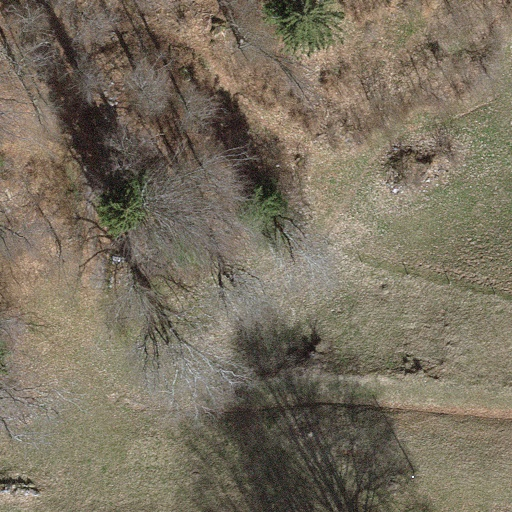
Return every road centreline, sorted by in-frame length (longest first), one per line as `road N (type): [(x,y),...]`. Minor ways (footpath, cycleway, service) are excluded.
road 1 (track): [(511,405),(266,389),(178,394),(119,370),(94,334),(84,262)]
road 2 (track): [(82,144),(35,0)]
